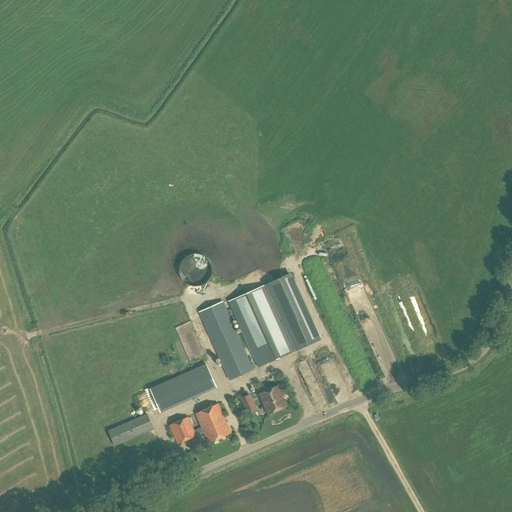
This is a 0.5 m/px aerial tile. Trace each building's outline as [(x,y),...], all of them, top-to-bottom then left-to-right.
[(258,367),(297,350),(321,339),(292,274),(229,302),(258,367)] [(330,319),(345,315),(340,297),(325,301),(330,319)] [(230,380),(253,370),(224,306),(222,301),(200,312),(201,316),(230,380)] [(400,370),(379,309),(362,315),(383,376),(400,370)] [(150,384),(160,408),(218,386),(194,322),(180,328),(195,367),(150,384)] [(268,415),(287,407),(280,392),(281,391),(278,386),(259,394),(268,415)] [(231,433),(218,404),(196,414),(202,427),(194,431),(188,418),(169,426),(178,444),(196,436),(204,433),(209,443),(231,433)] [(115,446),(125,441),(153,429),(147,414),(119,427),(108,432),(115,446)]
